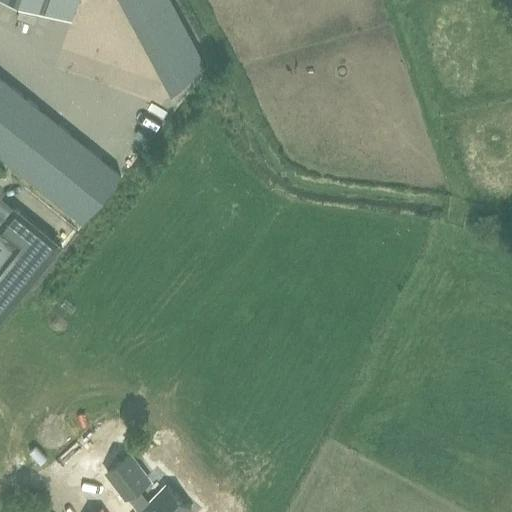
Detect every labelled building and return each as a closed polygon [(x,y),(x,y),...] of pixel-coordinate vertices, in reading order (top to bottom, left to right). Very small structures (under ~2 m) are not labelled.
[(16,0),(49,12),(50,10),(73,18),(79,0),(121,0),(172,95),(206,63),(171,0),(16,0)] [(0,76),(0,155),(81,221),(120,173),(0,76)] [(0,322),(62,245),(12,205),(0,220),(0,322)] [(2,329),(0,330),(0,350),(11,336),(2,329)] [(0,368),(0,413),(3,418),(4,419),(29,401),(30,401),(39,394),(27,379),(15,388),(0,368)] [(100,391),(72,411),(85,429),(113,408),(100,391)] [(3,418),(0,420),(0,435),(10,449),(23,439),(35,455),(70,430),(58,414),(46,423),(30,401),(29,401),(4,419),(3,418)] [(94,454),(106,467),(120,455),(107,442),(94,454)] [(130,495),(142,511),(188,511),(191,509),(168,487),(149,507),(137,491),(149,481),(130,455),(107,472),(127,498),(130,495)]
